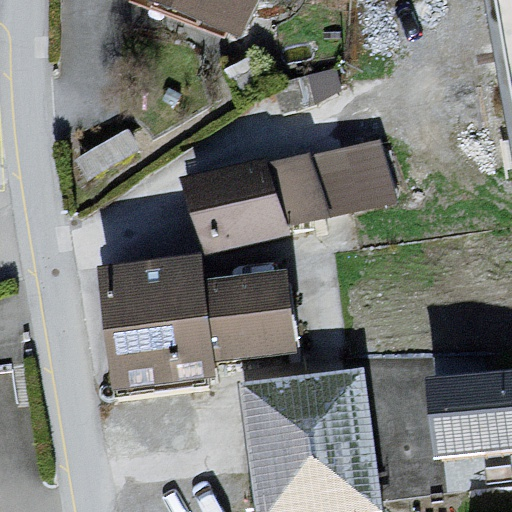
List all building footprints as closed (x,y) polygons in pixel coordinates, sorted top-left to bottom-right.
[(150,0),(240,34),(253,0),(150,0)] [(318,107),(341,94),(337,76),(310,77),(276,86),(284,115),(318,107)] [(511,88),(502,90),(511,146),(511,88)] [(344,201),(333,161),(309,167),(308,164),(263,175),(198,191),(219,251),(284,237),(279,224),(323,215),(321,208),(344,201)] [(111,346),(119,401),(191,392),(211,389),(209,365),(289,353),(289,350),(278,289),(216,297),(215,291),(197,292),(194,274),(114,284),(123,344),(111,346)] [(511,379),(434,383),(438,469),(511,465),(511,379)] [(276,511),(288,511),(328,507),(366,502),(361,461),(352,393),(262,404),(276,511)]
